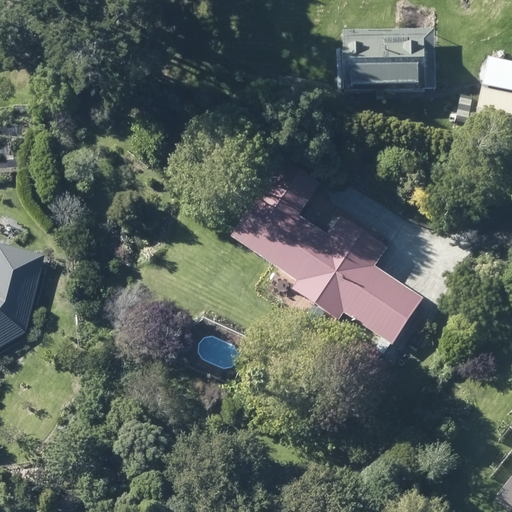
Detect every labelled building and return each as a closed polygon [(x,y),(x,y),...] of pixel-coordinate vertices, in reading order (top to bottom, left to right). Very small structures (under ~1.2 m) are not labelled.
[(423,91),(438,90),(437,34),(346,34),(347,91),(423,91)] [(511,94),(511,64),(490,60),(486,82),(484,89),(511,94)] [(286,97),(304,100),(307,83),(288,80),(286,97)] [(511,140),(511,96),(483,90),(474,131),(511,140)] [(447,104),(438,117),(449,124),(458,111),(447,104)] [(293,221),(316,188),(280,163),(255,197),(253,195),(222,242),(291,289),(287,296),(333,324),(336,318),(385,349),(414,301),(367,272),(381,251),(337,222),(324,243),(293,221)] [(0,351),(27,336),(45,259),(0,248),(0,351)] [(511,485),(501,499),(511,507),(511,485)]
